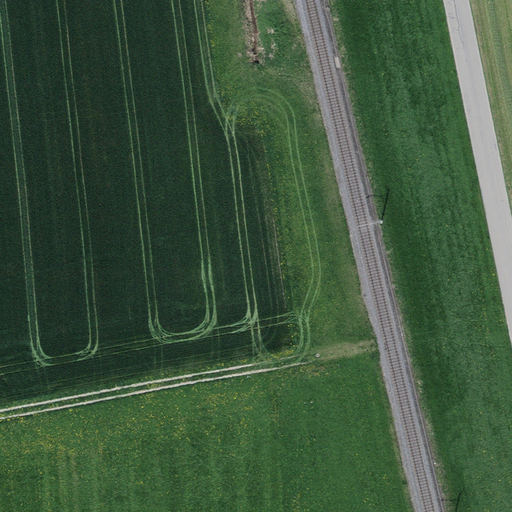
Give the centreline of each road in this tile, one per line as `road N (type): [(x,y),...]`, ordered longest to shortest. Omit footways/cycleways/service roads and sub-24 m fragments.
road 1 (track): [(0,414),(345,352)]
road 2 (unclassified): [(456,0),(511,286)]
